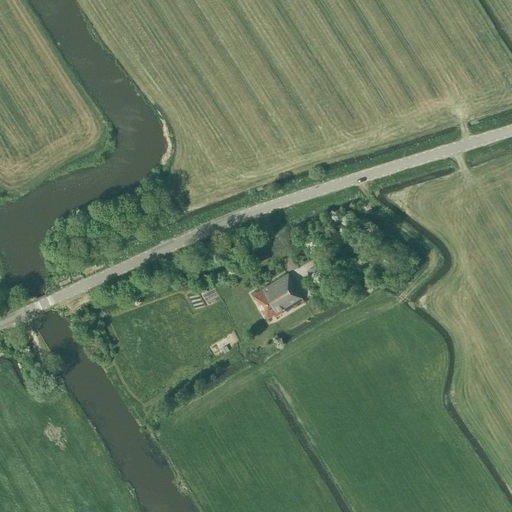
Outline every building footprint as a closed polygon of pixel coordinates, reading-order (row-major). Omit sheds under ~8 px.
[(282,313),(303,301),(299,294),(300,293),(289,275),(254,295),(259,305),(258,307),(260,310),(262,310),(267,319),(274,315),(274,316),(281,312),(282,313)] [(319,282),(312,287),(314,291),(322,287),(319,282)] [(331,296),(332,296),(333,295),(334,295),(335,294),(336,293),(336,292),(337,291),(336,290),(336,289),(336,288),(336,287),(335,287),(334,286),(333,285),(332,285),(331,285),(330,285),(329,286),(328,286),(328,287),(327,287),(327,288),(326,289),(326,290),(326,291),(326,292),(327,293),(328,294),(328,295),(329,295),(330,295),(331,296)] [(206,306),(219,303),(216,291),(203,294),(206,306)] [(235,334),(208,346),(214,359),(225,354),(223,350),(239,342),(235,334)]
